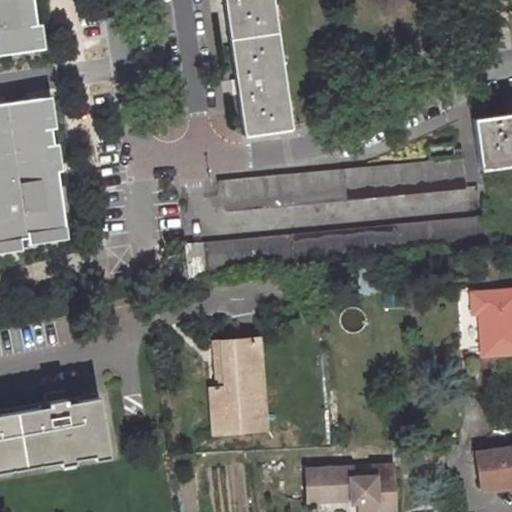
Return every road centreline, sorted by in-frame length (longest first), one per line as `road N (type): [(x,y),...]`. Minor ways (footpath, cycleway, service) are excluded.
road 1 (residential): [(511,63),(305,148),(201,158)]
road 2 (residential): [(201,158),(165,161),(142,147),(115,0)]
road 3 (residential): [(180,0),(201,158)]
road 4 (residential): [(0,376),(118,352)]
